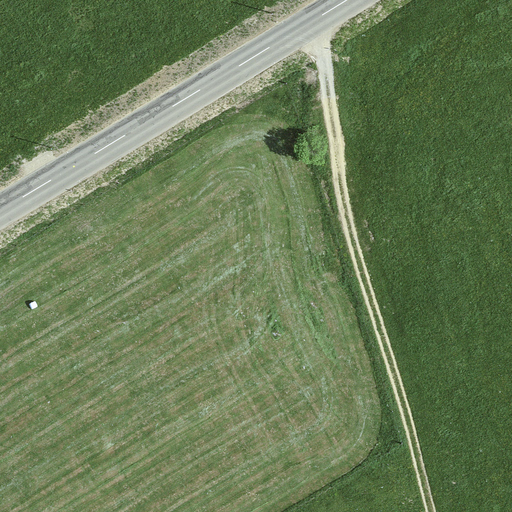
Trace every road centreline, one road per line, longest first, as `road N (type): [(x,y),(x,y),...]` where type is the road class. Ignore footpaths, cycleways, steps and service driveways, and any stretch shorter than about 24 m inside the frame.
road 1 (track): [(428,511),(337,167),(319,19)]
road 2 (secondary): [(352,0),(0,212)]
